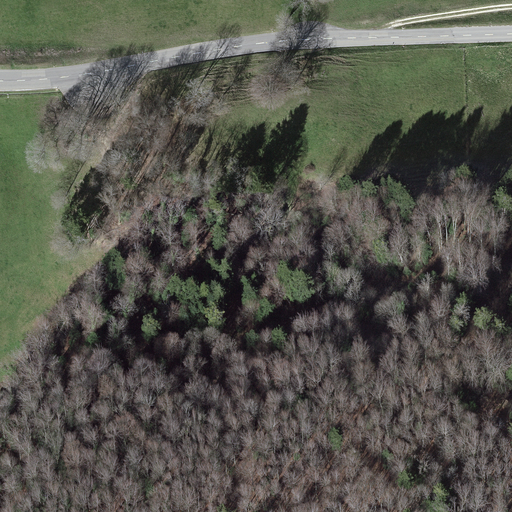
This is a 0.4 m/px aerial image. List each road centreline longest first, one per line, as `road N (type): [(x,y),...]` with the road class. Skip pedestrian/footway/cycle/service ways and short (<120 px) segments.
road 1 (primary): [(0,80),(279,40),(511,33)]
road 2 (track): [(356,37),(406,20),(511,6)]
